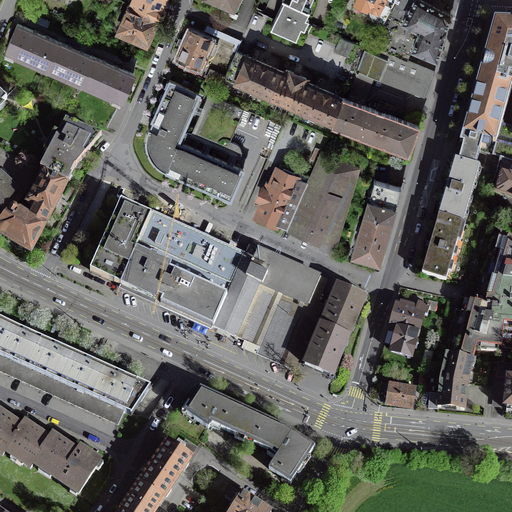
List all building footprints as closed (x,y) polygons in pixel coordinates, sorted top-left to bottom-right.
[(130,4),(158,16),(159,13),(165,0),(164,0),(132,0),(130,4)] [(214,0),(233,8),(236,0),(214,0)] [(271,26),(271,27),(296,38),(300,28),(303,21),(309,9),(309,8),(308,8),(311,0),(283,0),(282,2),(274,20),(271,27),(271,26)] [(356,0),(355,2),(367,8),(368,6),(372,8),(370,12),(371,15),(383,22),(394,0),(356,0)] [(392,52),(391,53),(407,60),(412,49),(420,31),(403,22),(414,0),(394,0),(383,22),(371,43),(392,52)] [(446,12),(424,0),(414,0),(403,22),(420,31),(412,49),(437,60),(441,45),(443,38),(446,28),(447,23),(449,18),(446,12)] [(157,19),(158,16),(130,4),(129,4),(128,4),(127,5),(126,7),(126,8),(126,9),(127,9),(127,10),(118,32),(146,44),(157,19)] [(511,20),(506,20),(495,20),(484,58),(486,59),(483,66),(482,66),(461,137),(460,142),(463,143),(463,146),(459,161),(476,166),(480,151),(481,146),(486,148),(487,148),(488,148),(488,147),(489,147),(490,147),(490,146),(491,145),(491,144),(491,143),(491,142),(491,141),(496,143),(492,155),(501,157),(511,160),(511,20)] [(39,61),(47,65),(58,41),(44,35),(30,29),(31,29),(17,23),(6,50),(7,50),(7,48),(14,51),(14,53),(38,64),(39,61)] [(241,39),(208,25),(205,31),(219,37),(235,44),(233,50),(236,51),(241,39)] [(184,43),(179,56),(199,65),(205,50),(213,54),(218,44),(210,40),(210,39),(190,31),(184,43)] [(337,44),(337,45),(334,51),(341,54),(348,57),(354,43),(340,37),(337,44)] [(74,76),(82,80),(92,56),(75,49),(58,41),(47,65),(46,69),(48,65),(57,69),(55,71),(73,79),(74,76)] [(356,72),(357,73),(348,99),(363,105),(368,89),(373,77),(416,93),(425,96),(434,72),(407,60),(391,53),(367,43),(356,72)] [(268,95),(279,69),(267,64),(267,63),(266,63),(265,62),(264,62),(263,61),(262,61),(261,61),(243,53),(236,51),(225,75),(225,76),(246,85),(245,89),(257,94),(259,91),(268,95)] [(92,56),(82,80),(80,84),(81,84),(83,80),(91,84),(90,86),(114,97),(115,94),(122,97),(121,99),(121,100),(133,74),(107,63),(92,56)] [(205,81),(220,87),(225,76),(225,75),(210,69),(208,75),(205,81)] [(290,104),(300,109),(311,83),(305,81),(306,78),(296,74),(286,69),(285,72),(279,69),(268,95),(277,99),(276,102),(289,108),(290,104)] [(207,153),(211,145),(240,158),(241,156),(241,154),(241,152),(241,150),(241,149),(240,147),(239,145),(237,144),(236,143),(234,142),(230,140),(244,109),(209,93),(190,136),(204,142),(201,150),(178,140),(180,136),(199,92),(187,87),(188,84),(183,82),(182,85),(169,79),(152,119),(160,123),(158,127),(157,131),(153,129),(148,127),(147,132),(146,138),(146,143),(147,147),(148,151),(150,155),(152,159),(155,163),(158,166),(162,168),(166,170),(186,179),(214,191),(230,198),(243,169),(207,153)] [(323,89),(311,83),(300,109),(309,113),(307,116),(320,122),(322,118),(332,123),(341,97),(341,96),(330,91),(329,91),(329,90),(328,90),(327,89),(325,88),(324,88),(323,89)] [(413,140),(419,126),(363,105),(348,99),(341,97),(332,123),(352,130),(351,132),(389,146),(390,144),(409,151),(413,140)] [(48,153),(40,169),(45,172),(66,183),(75,168),(76,168),(88,152),(101,135),(66,120),(59,133),(54,131),(44,151),(48,153)] [(358,166),(321,150),(308,181),(287,227),(287,228),(319,242),(321,238),(323,239),(336,244),(358,166)] [(447,188),(439,217),(463,224),(479,167),(476,166),(459,161),(455,160),(447,188)] [(276,222),(287,227),(308,181),(277,168),(271,183),(266,181),(264,187),(263,187),(262,189),(258,198),(263,201),(257,215),(276,223),(276,222)] [(511,173),(502,171),(496,190),(511,194),(511,173)] [(0,221),(12,208),(5,202),(18,188),(0,172),(0,221)] [(29,219),(40,225),(46,213),(49,215),(58,199),(66,183),(45,172),(35,190),(34,189),(27,203),(35,207),(29,219)] [(364,213),(391,221),(394,208),(400,188),(401,188),(401,187),(374,179),(374,180),(364,213)] [(152,216),(151,216),(136,209),(121,202),(90,271),(121,285),(121,284),(152,216)] [(29,219),(17,211),(17,210),(17,209),(16,209),(16,208),(15,208),(14,207),(13,207),(12,207),(12,208),(0,221),(0,232),(22,247),(30,251),(43,227),(40,225),(29,219)] [(153,213),(151,216),(152,216),(121,284),(122,284),(123,282),(156,297),(155,299),(156,300),(158,297),(160,298),(162,299),(160,304),(213,328),(232,284),(236,274),(245,255),(213,240),(185,228),(153,213)] [(380,259),(391,221),(364,213),(358,234),(352,254),(376,261),(377,261),(378,261),(379,260),(380,259)] [(431,245),(422,273),(446,280),(463,224),(439,217),(431,245)] [(511,242),(494,233),(476,294),(487,297),(485,304),(461,297),(460,297),(459,298),(447,345),(448,345),(446,354),(472,360),(475,350),(501,352),(503,340),(511,340),(511,242)] [(245,255),(236,274),(295,300),(307,305),(320,276),(284,261),(249,245),(245,255)] [(321,273),(311,299),(318,302),(328,275),(321,273)] [(289,316),(295,300),(236,274),(232,284),(213,328),(213,327),(256,346),(261,348),(259,355),(296,371),(315,325),(302,320),(291,317),(289,316)] [(321,325),(349,336),(365,297),(338,285),(330,305),(321,325)] [(400,304),(399,307),(397,306),(392,325),(399,327),(418,332),(423,314),(427,315),(428,309),(435,311),(437,303),(429,300),(427,306),(418,303),(417,306),(401,301),(400,304)] [(0,347),(10,324),(0,319),(0,347)] [(0,371),(23,382),(42,339),(29,333),(29,332),(27,331),(24,330),(23,330),(10,324),(0,347),(0,371)] [(332,377),(349,336),(321,325),(313,345),(305,365),(332,377)] [(398,330),(392,351),(411,357),(418,332),(399,327),(398,330)] [(54,396),(74,353),(61,347),(58,345),(55,344),(55,345),(42,339),(23,382),(54,396)] [(74,353),(54,396),(86,411),(106,368),(93,362),(93,361),(90,360),(87,359),(74,353)] [(440,380),(467,385),(468,381),(472,360),(446,354),(440,380)] [(511,364),(499,363),(494,389),(492,404),(505,406),(507,406),(506,411),(511,411),(511,364)] [(106,368),(86,411),(118,425),(124,411),(131,415),(130,415),(131,416),(150,387),(137,382),(124,376),(125,376),(122,374),(119,373),(119,374),(106,368)] [(466,388),(467,385),(440,380),(439,394),(430,394),(429,408),(433,409),(438,409),(438,407),(464,410),(466,388)] [(403,386),(391,383),(390,386),(382,385),(378,399),(379,400),(380,402),(388,403),(411,407),(415,388),(403,386)] [(208,429),(210,427),(213,422),(223,399),(209,392),(200,389),(184,413),(208,429)] [(234,438),(243,442),(256,414),(240,407),(223,399),(213,422),(210,427),(219,431),(221,428),(236,435),(234,438)] [(3,455),(25,422),(24,422),(21,427),(9,418),(0,412),(0,453),(2,455),(3,455)] [(269,469),(293,433),(285,427),(272,421),(256,414),(243,442),(252,446),(254,443),(269,450),(267,453),(275,459),(269,469)] [(30,468),(53,435),(52,435),(49,439),(37,431),(25,423),(25,422),(3,455),(3,456),(6,451),(23,463),(30,468)] [(293,433),(269,469),(290,484),(303,466),(315,447),(293,433)] [(58,481),(80,448),(80,447),(77,452),(65,444),(53,436),(53,435),(30,468),(30,469),(34,464),(58,480),(58,481)] [(140,483),(163,498),(176,479),(197,448),(186,440),(180,449),(168,441),(140,483)] [(81,448),(80,448),(58,481),(59,481),(59,480),(79,494),(101,461),(91,455),(81,448)] [(121,511),(122,511),(153,511),(163,498),(140,483),(121,511)] [(230,511),(270,511),(257,503),(243,494),(231,486),(225,495),(234,501),(229,508),(232,510),(230,511)]
